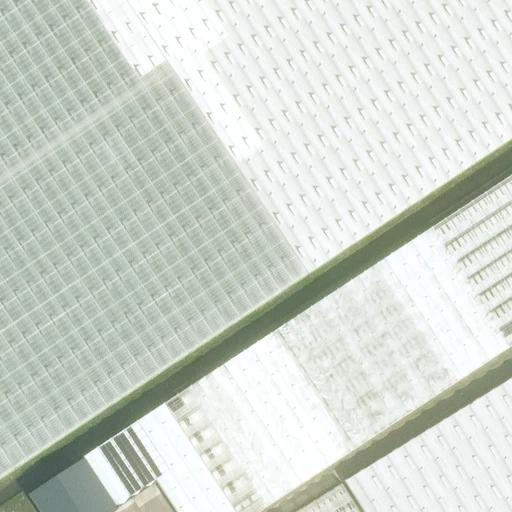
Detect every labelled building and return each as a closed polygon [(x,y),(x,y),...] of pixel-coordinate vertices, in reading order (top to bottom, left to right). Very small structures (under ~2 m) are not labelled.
[(0,0),(0,480),(307,276),(300,266),(122,0),(0,0)] [(511,0),(122,0),(300,266),(307,276),(511,139),(511,0)] [(511,176),(85,457),(86,458),(88,461),(119,508),(159,483),(178,511),(261,511),(511,347),(511,176)] [(374,485),(352,498),(361,511),(511,511),(511,379),(367,469),(374,485)] [(86,458),(30,494),(41,511),(112,511),(119,508),(88,461),(86,458)] [(354,494),(372,484),(365,472),(347,482),(354,494)] [(300,511),(358,511),(343,486),(300,511)]
